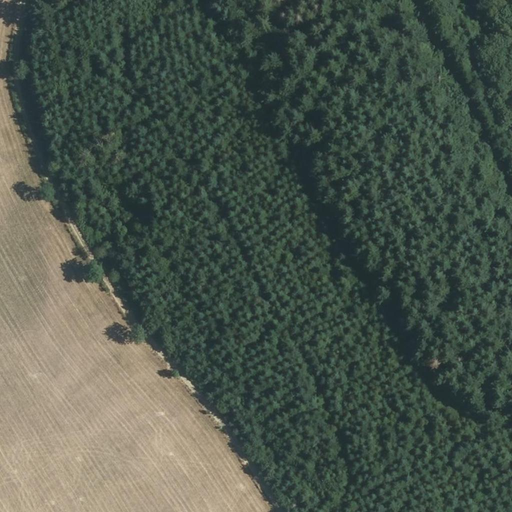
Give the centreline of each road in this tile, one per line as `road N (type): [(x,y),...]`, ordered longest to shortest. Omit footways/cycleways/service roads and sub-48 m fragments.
road 1 (track): [(26,0),(17,110),(137,322),(276,511)]
road 2 (track): [(511,180),(410,0)]
